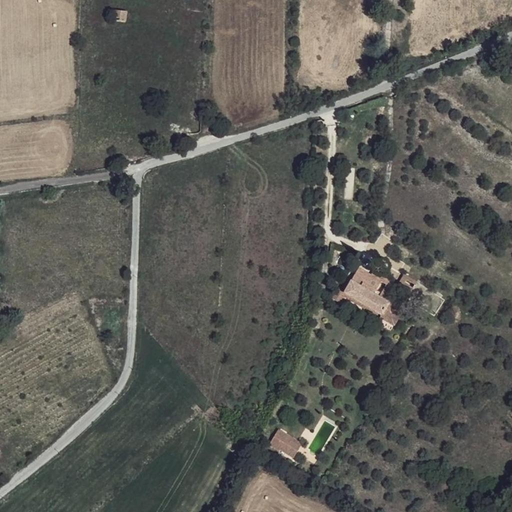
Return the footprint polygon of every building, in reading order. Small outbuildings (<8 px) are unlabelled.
[(115,11),(114,21),(126,22),(127,12),(115,11)] [(371,276),(359,269),(345,293),(382,315),(379,318),(394,327),(405,307),(391,299),(388,303),(372,294),(373,290),(370,288),(365,285),(371,276)] [(411,289),(415,283),(404,276),(394,292),(398,294),(405,285),(411,289)] [(376,283),(370,288),(373,290),(372,294),(380,299),(386,294),(376,283)] [(405,285),(398,294),(405,299),(404,299),(432,317),(442,300),(415,283),(411,289),(405,285)] [(382,315),(345,293),(344,292),(338,301),(342,304),(346,298),(379,318),(382,315)] [(291,437),(281,430),(271,444),(282,452),(291,437)] [(291,438),(283,450),(297,460),(305,447),(291,438)]
